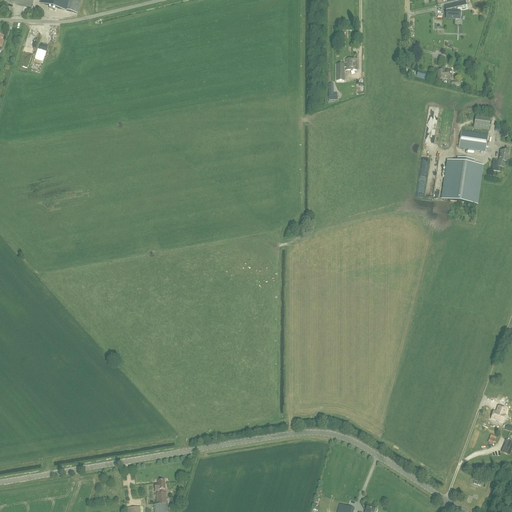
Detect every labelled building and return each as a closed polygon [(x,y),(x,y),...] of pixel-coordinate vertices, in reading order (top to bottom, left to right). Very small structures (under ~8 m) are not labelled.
[(69,0),(66,10),(78,13),(81,0),(69,0)] [(466,6),(465,1),(445,5),(446,10),(466,6)] [(460,11),(446,11),(447,11),(447,13),(446,13),(446,19),(455,19),(455,17),(459,17),(459,11),(460,11)] [(343,63),(343,64),(344,67),(346,67),(346,70),(357,70),(357,59),(346,59),(346,63),(343,63)] [(435,80),(438,79),(452,79),(452,70),(437,71),(437,75),(435,75),(434,76),(435,79),(435,80)] [(418,71),(417,77),(426,79),(428,73),(425,72),(418,71)] [(332,84),(328,85),(329,101),(337,100),(337,93),(333,94),(332,84)] [(455,122),(455,110),(446,110),(446,122),(455,122)] [(488,131),(490,117),(476,114),(473,129),(488,131)] [(485,151),(488,134),(461,130),(459,147),(485,151)] [(499,171),(500,167),(504,168),(505,162),(507,162),(508,158),(507,158),(508,152),(500,150),(499,160),(493,160),(492,170),(499,171)] [(447,162),(442,199),(477,204),(482,167),(474,166),(474,161),(459,159),(458,163),(447,162)] [(494,411),(491,419),(503,423),(506,415),(504,415),(506,409),(498,406),(496,412),(494,411)] [(154,505),(154,511),(166,511),(166,504),(167,504),(166,492),(164,492),(164,490),(165,490),(165,480),(157,481),(158,483),(154,484),(155,491),(157,491),(157,493),(156,493),(157,505),(154,505)] [(481,505),(482,501),(478,500),(478,502),(473,501),(471,508),(476,509),(477,504),(481,505)]
